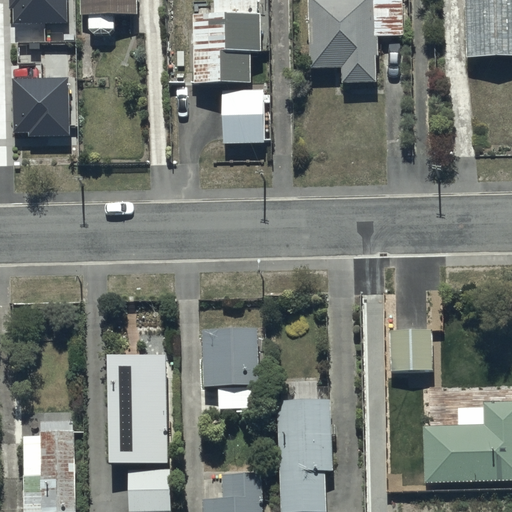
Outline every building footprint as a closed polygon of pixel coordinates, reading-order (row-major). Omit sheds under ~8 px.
[(66,0),(9,0),(9,7),(13,7),(13,24),(67,23),(66,0)] [(137,0),(80,0),(81,14),(88,14),(89,35),(115,34),(114,14),(138,14),(137,0)] [(373,61),(372,40),(398,39),(396,0),(303,0),(305,73),(337,72),(337,88),(370,87),(369,61),(373,61)] [(511,0),(463,0),(466,64),(511,62),(511,0)] [(248,57),(258,57),(257,2),(211,2),(212,20),(191,21),(192,88),(248,87),(248,57)] [(69,77),(13,78),(14,132),(28,132),(28,137),(70,136),(69,77)] [(263,148),(262,95),(221,95),(223,150),(263,148)] [(401,309),(365,329),(384,364),(408,351),(403,344),(417,337),(401,309)] [(253,334),(196,334),(196,393),(213,393),(213,413),(253,413),(253,334)] [(104,471),(165,470),(164,363),(103,364),(104,471)] [(325,405),(271,406),(274,511),(322,511),(321,477),(327,477),(325,405)] [(452,432),(417,432),(418,488),(471,488),(471,497),(493,497),(493,486),(511,486),(511,406),(478,407),(478,412),(452,412),(452,432)] [(75,511),(75,435),(44,435),(44,440),(27,441),(28,511),(75,511)] [(129,475),(129,511),(171,511),(171,473),(129,475)] [(216,505),(198,506),(197,511),(257,511),(255,478),(214,480),(216,505)]
